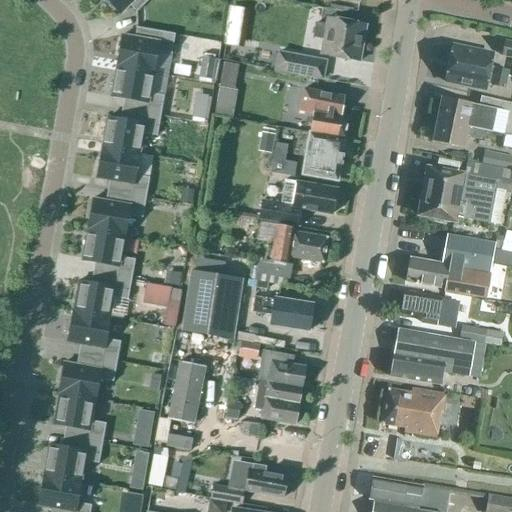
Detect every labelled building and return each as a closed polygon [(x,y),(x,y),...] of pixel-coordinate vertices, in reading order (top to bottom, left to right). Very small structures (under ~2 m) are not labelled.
[(104,0),(120,15),(135,0),(104,0)] [(247,31),(250,11),(229,8),(226,28),(247,31)] [(358,61),(364,27),(333,21),(332,29),(328,29),(328,25),(314,22),(312,37),(324,39),(321,55),(358,61)] [(122,36),(116,67),(154,74),(157,53),(171,56),(175,35),(160,33),(158,43),(122,36)] [(511,42),(504,41),(501,57),(511,59),(511,75),(511,78),(511,42)] [(504,88),(508,71),(490,67),(493,54),(453,46),(452,46),(445,82),(446,82),(463,86),(463,88),(477,91),(479,83),(504,88)] [(274,72),(288,75),(296,77),(324,81),(327,61),(278,53),(277,55),(262,53),(259,69),(274,72)] [(215,60),(202,58),(198,78),(211,80),(215,60)] [(242,67),(227,64),(222,88),(238,91),(242,67)] [(116,67),(111,98),(147,104),(146,114),(160,117),(164,96),(150,94),(154,74),(116,67)] [(210,87),(194,84),(191,105),(207,107),(210,87)] [(313,115),(310,134),(344,140),(348,119),(341,117),(344,97),(303,89),(299,112),(313,115)] [(436,121),(491,133),(491,132),(511,136),(511,104),(480,97),(481,98),(479,107),(472,106),(472,104),(441,98),(436,121)] [(204,121),(206,109),(193,107),(191,119),(204,121)] [(107,118),(102,149),(139,155),(143,135),(157,138),(160,117),(146,114),(144,125),(107,118)] [(489,138),(491,133),(436,121),(432,142),(462,149),(465,136),(476,138),(489,138)] [(278,132),(265,129),(260,152),(273,155),(278,132)] [(344,140),(310,134),(303,176),(337,182),(344,140)] [(102,149),(96,180),(133,186),(131,196),(146,199),(149,178),(135,176),(139,155),(102,149)] [(511,170),(511,168),(511,156),(484,151),(481,164),(511,170)] [(293,166),(273,162),(270,174),(290,179),(293,166)] [(493,180),(427,168),(418,216),(455,222),(455,218),(484,223),(490,192),(503,195),(504,192),(511,194),(511,185),(511,171),(495,169),(493,180)] [(300,212),(330,217),(335,191),(284,182),(279,208),(260,204),(257,221),(297,229),(300,212)] [(197,191),(185,189),(183,204),(195,205),(197,191)] [(93,200),(87,231),(124,237),(128,217),(142,220),(146,199),(131,196),(129,206),(93,200)] [(322,264),(327,239),(293,233),(294,229),(276,226),(270,262),(288,265),(289,258),(322,264)] [(87,231),(82,262),(118,268),(117,278),(131,281),(135,260),(121,258),(124,237),(87,231)] [(484,298),(494,244),(447,236),(442,265),(410,259),(406,282),(444,289),(443,292),(444,292),(484,298)] [(503,251),(511,253),(511,237),(506,236),(503,251)] [(292,268),(261,262),(256,267),(255,276),(289,282),(292,268)] [(180,275),(165,272),(163,285),(179,287),(180,275)] [(233,340),(242,280),(190,272),(181,332),(233,340)] [(78,282),(73,313),(110,319),(114,299),(128,302),(131,281),(117,278),(115,288),(78,282)] [(170,289),(145,285),(142,305),(167,309),(170,289)] [(448,328),(451,315),(447,315),(447,311),(439,310),(441,299),(405,293),(401,315),(423,318),(422,324),(436,326),(448,328)] [(273,301),(254,298),(251,313),(271,316),(269,326),(308,332),(313,306),(274,299),(273,301)] [(73,313),(67,344),(104,350),(102,360),(117,363),(120,342),(106,340),(110,319),(73,313)] [(461,326),(459,339),(504,347),(505,334),(461,326)] [(478,379),(484,345),(398,330),(390,377),(440,385),(442,373),(478,379)] [(267,384),(301,389),(304,368),(292,366),(293,357),(262,351),(256,382),(260,382),(267,383),(267,384)] [(63,364),(63,366),(58,395),(95,401),(99,381),(113,384),(117,363),(102,360),(100,370),(63,364)] [(193,425),(205,368),(179,363),(167,420),(168,420),(166,434),(189,439),(192,425),(193,425)] [(233,377),(231,387),(244,389),(245,380),(233,377)] [(297,407),(301,389),(267,384),(267,383),(260,382),(258,397),(265,398),(264,401),(297,407)] [(484,391),(473,388),(471,397),(482,400),(484,391)] [(445,395),(411,389),(410,393),(388,390),(382,425),(404,429),(403,433),(436,438),(438,426),(440,427),(445,395)] [(58,395),(53,425),(89,432),(87,443),(102,445),(106,424),(92,421),(95,401),(58,395)] [(264,401),(265,398),(258,397),(256,409),(262,410),(261,420),(294,425),(297,407),(264,401)] [(149,449),(151,433),(135,430),(133,446),(149,449)] [(401,463),(404,440),(397,439),(394,462),(401,463)] [(86,452),(49,446),(43,476),(81,483),(84,463),(98,465),(102,445),(87,443),(86,452)] [(146,493),(152,456),(139,453),(133,490),(146,493)] [(264,473),(265,468),(253,465),(252,473),(237,470),(233,488),(202,483),(199,499),(240,505),(242,491),(283,499),(287,478),(264,473)] [(180,472),(176,493),(184,495),(189,474),(180,472)] [(43,476),(43,479),(38,507),(63,511),(90,511),(91,506),(77,503),(81,483),(43,476)] [(430,511),(417,510),(421,487),(373,479),(369,500),(374,501),(371,511),(430,511)] [(511,511),(511,498),(488,495),(485,511),(511,511)] [(141,511),(142,499),(122,498),(121,511),(141,511)] [(224,511),(226,505),(209,502),(207,511),(224,511)]
